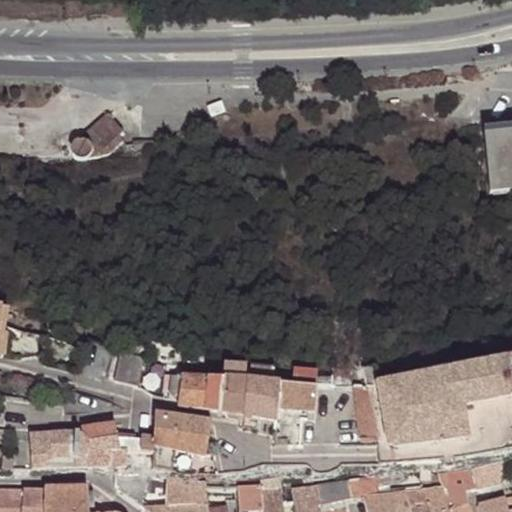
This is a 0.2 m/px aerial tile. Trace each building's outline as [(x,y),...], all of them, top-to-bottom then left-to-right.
[(117,139),(121,135),(105,118),(80,143),(77,143),(75,145),(72,148),(71,152),(72,155),(73,157),(75,160),(78,162),(82,162),(108,156),(121,143),(117,139)] [(511,192),(511,133),(486,136),(492,195),(511,192)] [(156,150),(155,140),(133,141),(133,144),(122,145),(123,152),(156,150)] [(122,360),(115,388),(139,394),(145,366),(122,360)] [(314,389),(316,389),(339,390),(354,390),(366,391),(375,441),(377,450),(377,452),(377,458),(378,468),(401,467),(417,465),(436,462),(441,462),(443,466),(445,468),(447,470),(448,470),(453,469),(455,467),(455,464),(455,460),(470,458),(511,451),(511,360),(378,385),(374,365),(362,368),(339,368),(339,380),(315,380),(314,389)] [(223,381),(247,383),(248,373),(224,371),(223,381)] [(169,400),(179,402),(181,377),(173,376),(167,376),(165,394),(170,395),(169,400)] [(223,381),(181,377),(179,402),(179,409),(220,414),(223,381)] [(223,381),(220,414),(244,419),(247,383),(223,381)] [(280,386),(247,383),(244,419),(265,423),(276,425),(277,424),(278,411),(280,386)] [(316,389),(314,389),(280,386),(278,411),(311,413),(314,413),(316,389)] [(366,391),(354,390),(360,441),(375,441),(366,391)] [(153,442),(143,440),(141,457),(153,457),(156,457),(156,451),(206,461),(207,457),(212,425),(155,416),(153,442)] [(263,433),(265,423),(244,419),(243,429),(263,433)] [(115,428),(81,435),(81,439),(83,442),(85,444),(117,447),(117,441),(115,428)] [(29,440),(31,477),(51,473),(54,472),(83,472),(82,463),(83,459),(85,455),(86,451),(86,448),(85,444),(83,442),(81,439),(81,435),(29,440)] [(117,447),(85,444),(86,448),(86,451),(85,455),(83,459),(82,463),(83,472),(108,473),(117,471),(126,469),(127,456),(141,457),(143,440),(141,440),(141,442),(117,441),(117,447)] [(477,489),(473,467),(440,473),(441,479),(444,489),(447,511),(468,507),(466,492),(477,489)] [(438,469),(418,468),(420,478),(441,479),(440,473),(438,469)] [(149,473),(126,469),(117,471),(116,484),(117,487),(141,504),(149,473)] [(386,472),(348,481),(349,483),(353,499),(362,497),(366,511),(409,511),(406,493),(380,495),(377,486),(389,483),(386,472)] [(206,509),(205,488),(204,481),(168,481),(169,507),(183,508),(206,509)] [(353,499),(349,483),(331,485),(317,487),(319,506),(317,507),(318,511),(349,511),(346,501),(353,499)] [(319,506),(317,487),(315,487),(282,492),(283,511),(318,511),(317,507),(319,506)] [(260,488),(238,490),(238,511),(261,511),(260,495),(260,488)] [(446,511),(447,511),(444,489),(423,491),(427,511),(446,511)] [(89,511),(89,491),(47,491),(48,511),(89,511)] [(427,511),(423,491),(406,493),(409,511),(427,511)] [(283,511),(282,492),(260,495),(261,511),(283,511)] [(507,511),(504,498),(478,505),(479,511),(507,511)]
